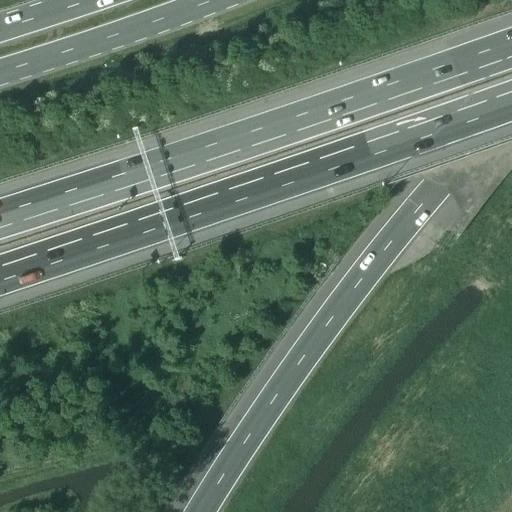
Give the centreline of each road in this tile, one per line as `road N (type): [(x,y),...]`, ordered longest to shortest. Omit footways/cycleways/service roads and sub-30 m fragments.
road 1 (motorway): [(0,281),(511,106)]
road 2 (motorway): [(511,42),(0,213)]
road 3 (motorway): [(511,103),(351,290),(199,511)]
road 4 (primary): [(0,72),(212,0)]
